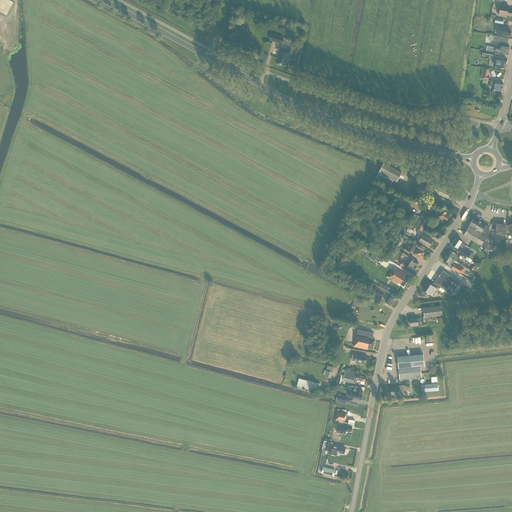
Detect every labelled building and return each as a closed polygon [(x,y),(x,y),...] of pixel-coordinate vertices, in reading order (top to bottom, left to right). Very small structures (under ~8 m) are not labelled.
[(511,10),(508,10),(508,6),(501,5),(499,16),(507,17),(507,16),(511,16),(511,10)] [(511,36),(511,32),(507,31),(506,30),(507,27),(499,26),(498,30),(500,30),(499,34),(507,36),(507,35),(511,36)] [(275,41),(275,42),(282,44),(284,38),(274,34),(272,40),(275,41)] [(502,43),(502,45),(507,46),(508,38),(494,35),(493,41),(502,43)] [(509,46),(507,46),(502,45),(500,45),(500,49),(487,46),(486,51),(499,54),(499,53),(508,55),(509,46)] [(277,64),(285,67),(286,61),(288,62),(291,51),(280,48),(279,52),(280,53),(279,55),(278,54),(277,58),(278,59),(277,64)] [(505,64),(506,63),(507,60),(506,59),(497,57),(495,67),(498,68),(503,68),(504,63),(505,64)] [(502,92),(503,83),(494,82),(491,81),(490,87),(493,87),(492,91),(493,91),(492,94),(496,95),(497,91),(502,92)] [(397,181),(401,173),(384,163),(376,178),(390,185),(394,180),(397,181)] [(447,221),(448,219),(448,218),(450,216),(446,214),(447,213),(443,210),(439,216),(446,221),(447,221)] [(422,231),(430,216),(423,213),(415,227),(422,231)] [(478,221),(473,218),(469,225),(463,235),(492,252),(497,242),(494,240),(487,236),(490,232),(488,231),(489,227),(486,225),(480,222),(480,220),(479,220),(478,221)] [(505,234),(506,224),(496,224),(496,233),(505,234)] [(429,246),(432,240),(423,234),(419,242),(422,244),(422,243),(429,246)] [(456,250),(468,257),(471,252),(470,252),(463,247),(464,244),(461,242),(462,242),(456,238),(451,244),(457,248),(456,250)] [(421,250),(421,249),(418,247),(419,245),(415,242),(410,250),(405,247),(403,250),(409,254),(411,250),(414,253),(414,254),(421,258),(424,253),(421,250)] [(447,255),(455,260),(459,262),(461,260),(457,257),(458,255),(450,250),(447,255)] [(374,261),(378,255),(374,252),(370,258),(374,261)] [(453,263),(455,260),(447,255),(443,260),(448,263),(447,266),(451,269),(452,269),(460,273),(462,269),(453,263)] [(414,260),(411,258),(409,262),(407,261),(406,262),(408,263),(406,266),(408,268),(413,271),(419,263),(414,260)] [(404,273),(395,268),(393,270),(392,270),(387,277),(398,284),(399,283),(404,286),(409,278),(406,277),(408,275),(406,274),(405,276),(403,275),(404,273)] [(451,295),(460,282),(443,270),(434,283),(434,282),(434,283),(431,285),(428,283),(423,290),(424,291),(423,293),(424,293),(426,294),(427,293),(432,296),(437,289),(437,288),(438,286),(451,295)] [(393,290),(381,283),(379,287),(391,294),(393,290)] [(380,302),(386,291),(376,286),(370,296),(380,302)] [(395,300),(389,296),(387,299),(385,298),(383,301),(391,306),(395,300)] [(424,318),(442,315),(441,306),(423,308),(424,318)] [(372,339),(373,333),(358,330),(356,338),(356,337),(354,346),(367,350),(367,348),(373,349),(375,340),(372,339)] [(400,379),(421,377),(420,365),(425,365),(424,354),(397,357),(400,379)] [(356,355),(352,355),(352,358),(352,361),(365,363),(365,362),(365,363),(366,361),(365,361),(366,357),(356,355)] [(331,378),(334,367),(328,366),(327,371),(325,375),(325,376),(331,378)] [(353,382),(355,383),(356,381),(359,382),(360,380),(365,382),(366,377),(357,375),(358,373),(343,370),(339,383),(345,384),(346,381),(353,383),(353,382)] [(319,390),(321,384),(299,378),(297,387),(314,391),(315,389),(319,390)] [(426,392),(438,390),(437,383),(425,384),(426,392)] [(392,398),(403,396),(403,391),(410,390),(410,385),(397,386),(397,387),(391,388),(392,398)] [(361,400),(363,391),(354,389),(353,392),(347,391),(346,395),(349,396),(349,397),(352,398),(361,400)] [(344,422),(346,413),(337,411),(335,420),(340,421),(339,425),(340,425),(340,428),(343,428),(343,430),(351,432),(352,426),(344,425),(344,422)] [(336,446),(332,445),(332,443),(324,441),(322,449),(331,451),(330,454),(337,456),(337,452),(344,454),(346,448),(336,446)] [(334,476),(335,470),(323,467),(321,473),(334,476)]
